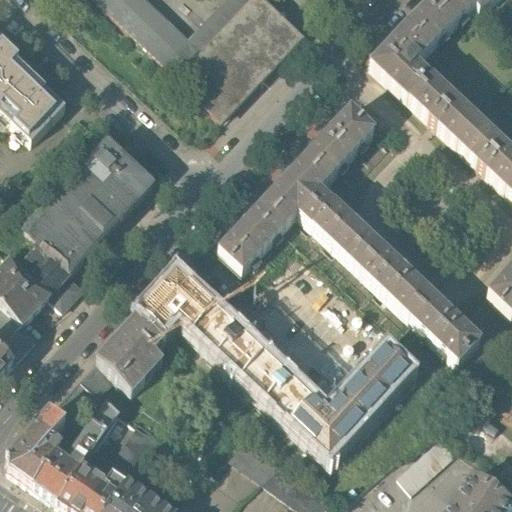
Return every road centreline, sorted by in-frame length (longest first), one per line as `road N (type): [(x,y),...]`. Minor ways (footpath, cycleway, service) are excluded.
road 1 (residential): [(0,428),(214,188)]
road 2 (residential): [(10,0),(214,188)]
road 3 (residential): [(214,188),(336,65)]
